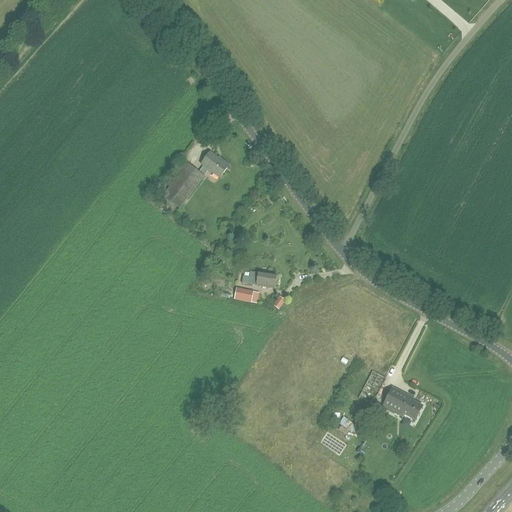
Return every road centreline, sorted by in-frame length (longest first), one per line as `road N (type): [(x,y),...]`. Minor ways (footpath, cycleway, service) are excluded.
road 1 (unclassified): [(340,250),(155,0)]
road 2 (unclassified): [(340,250),(447,61),(500,0)]
road 3 (unclassified): [(511,362),(358,271),(340,250)]
